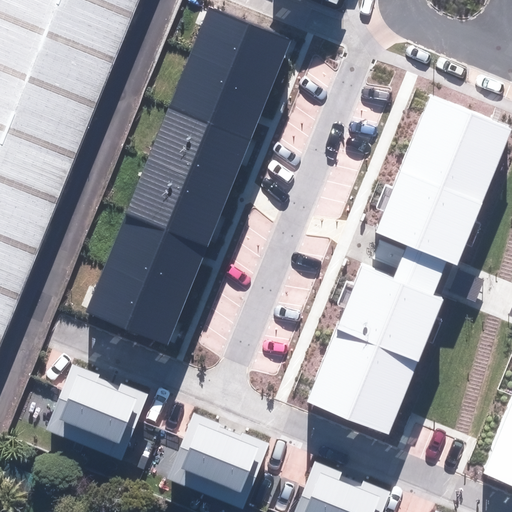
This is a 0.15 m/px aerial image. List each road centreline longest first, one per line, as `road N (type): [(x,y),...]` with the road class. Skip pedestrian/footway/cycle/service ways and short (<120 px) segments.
road 1 (residential): [(222,395),(365,39)]
road 2 (residential): [(506,511),(222,395)]
road 3 (residential): [(222,395),(60,329)]
